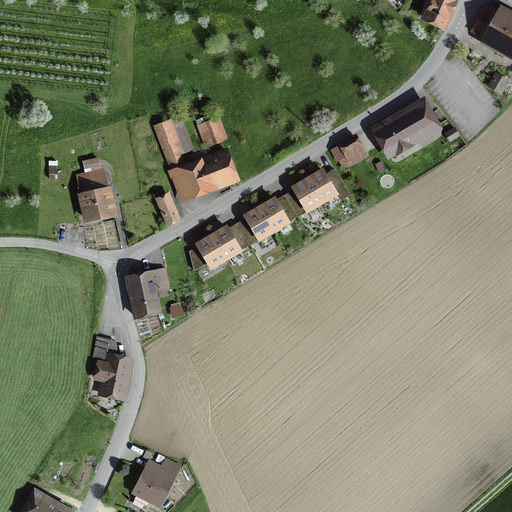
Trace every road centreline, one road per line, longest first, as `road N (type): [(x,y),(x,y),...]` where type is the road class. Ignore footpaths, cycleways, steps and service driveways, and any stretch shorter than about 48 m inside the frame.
road 1 (unclassified): [(115,267),(400,97),(470,0)]
road 2 (unclassified): [(89,511),(140,384),(115,267)]
